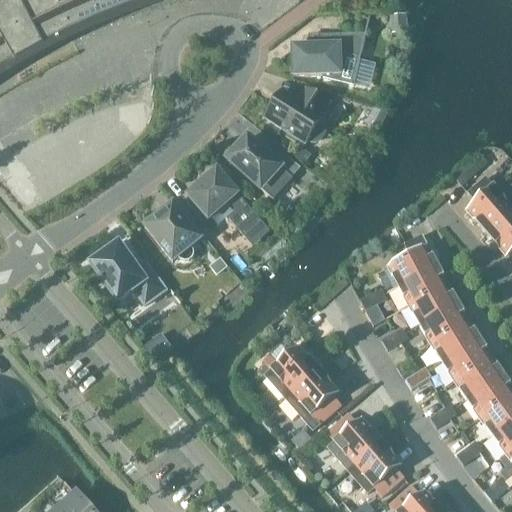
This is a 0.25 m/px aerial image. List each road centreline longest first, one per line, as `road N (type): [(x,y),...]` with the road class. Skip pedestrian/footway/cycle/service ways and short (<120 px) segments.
road 1 (residential): [(249,511),(31,258)]
road 2 (residential): [(481,511),(343,305)]
road 3 (residential): [(0,327),(155,511)]
road 4 (residential): [(206,106),(142,184),(31,258)]
road 5 (residential): [(206,106),(184,100),(169,82),(173,48),(203,31),(226,38),(240,57)]
